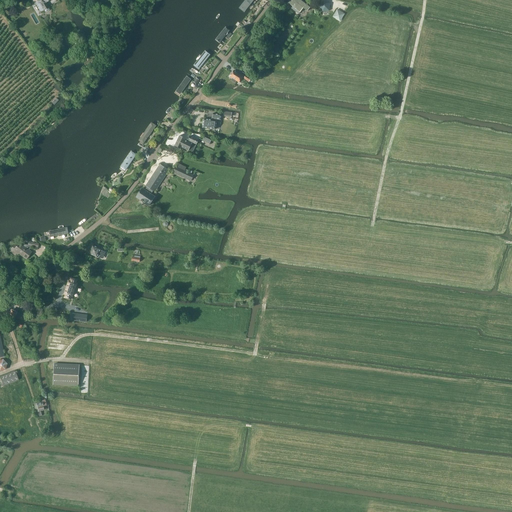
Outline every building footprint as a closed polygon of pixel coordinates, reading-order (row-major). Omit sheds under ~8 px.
[(50,0),(38,0),(38,1),(44,11),(45,10),(46,12),(50,10),(48,8),(49,8),(46,2),(50,0)] [(258,0),(243,0),(234,12),(244,19),(258,0)] [(302,0),(290,0),(288,3),(293,7),(292,8),(299,14),(303,8),(307,11),(311,7),(302,0)] [(324,1),(319,6),(322,12),(330,11),(331,4),(324,1)] [(337,9),(332,17),(339,21),(344,14),(337,9)] [(218,50),(235,30),(226,22),(209,42),(218,50)] [(198,74),(214,54),(204,46),(190,67),(198,74)] [(234,71),(230,76),(239,82),(243,77),(241,76),(240,75),(234,71)] [(191,79),(187,76),(175,91),(180,95),(191,79)] [(204,119),(203,127),(216,129),(217,121),(204,119)] [(151,122),(139,140),(143,143),(155,125),(151,122)] [(186,138),(180,135),(175,146),(181,149),(182,147),(189,150),(192,143),(192,142),(197,144),(199,140),(190,136),(188,140),(186,139),(186,138)] [(125,177),(140,155),(130,149),(117,170),(125,177)] [(155,191),(169,170),(160,165),(146,186),(155,191)] [(194,175),(179,168),(176,167),(173,172),(191,180),(194,175)] [(149,205),(155,196),(142,188),(136,197),(149,205)] [(68,234),(67,227),(48,230),(50,237),(68,234)] [(14,244),(11,249),(18,254),(19,253),(26,259),(32,252),(26,247),(28,245),(23,244),(22,245),(19,242),(16,246),(14,244)] [(89,253),(97,257),(98,256),(101,258),(104,251),(101,249),(93,245),(89,253)] [(68,280),(62,298),(73,302),(80,280),(70,276),(68,280)] [(54,364),(53,384),(78,385),(79,365),(54,364)] [(0,378),(3,386),(12,382),(18,380),(14,370),(0,375),(0,378)] [(37,417),(42,416),(41,411),(45,410),(44,406),(47,405),(46,400),(42,401),(43,401),(34,404),(37,417)]
